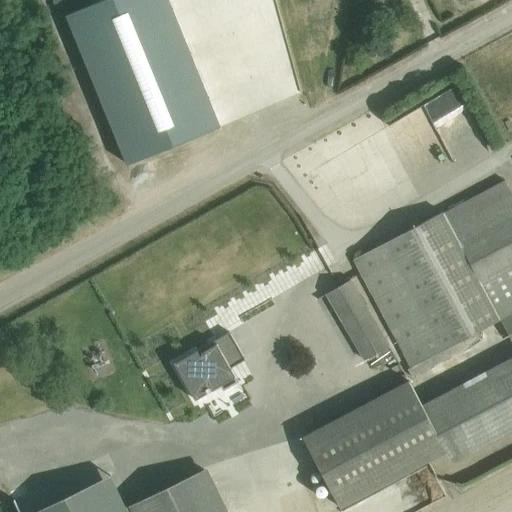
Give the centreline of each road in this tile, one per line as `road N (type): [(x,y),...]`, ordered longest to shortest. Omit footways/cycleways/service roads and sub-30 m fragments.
road 1 (residential): [(252,152),(340,252),(511,148)]
road 2 (unclassified): [(252,152),(511,8)]
road 3 (unclassified): [(0,296),(252,152)]
road 4 (track): [(267,511),(265,448),(287,301),(340,252)]
road 5 (track): [(0,450),(66,434),(265,448)]
